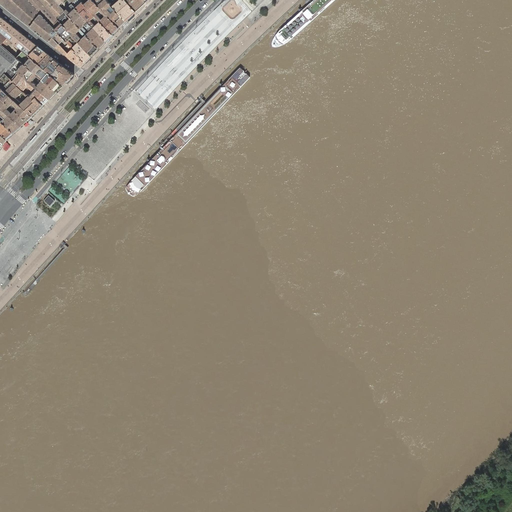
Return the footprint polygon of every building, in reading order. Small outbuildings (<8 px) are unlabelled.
[(41,14),(52,27),(59,20),(57,19),(39,0),(0,0),(0,3),(7,9),(18,18),(30,27),(41,14)] [(79,43),(92,56),(99,49),(87,35),(81,29),(71,18),(68,15),(65,12),(59,6),(53,0),(39,0),(57,19),(59,20),(62,23),(64,26),(79,42),(79,43)] [(68,0),(53,0),(59,6),(65,12),(68,15),(71,18),(81,29),(87,35),(99,49),(107,41),(77,9),(76,8),(73,5),(68,0)] [(81,0),(83,2),(84,2),(86,5),(97,17),(102,22),(113,34),(120,28),(95,1),(93,0),(81,0)] [(113,17),(99,0),(96,0),(95,1),(120,28),(122,25),(121,24),(113,17)] [(106,0),(99,0),(113,17),(121,24),(122,25),(124,23),(126,21),(120,16),(116,11),(106,0)] [(107,0),(106,0),(116,11),(120,16),(126,21),(121,16),(116,11),(112,6),(107,0)] [(107,0),(112,6),(116,11),(121,16),(126,21),(136,12),(126,0),(119,0),(116,3),(113,0),(107,0)] [(126,0),(136,12),(146,3),(144,0),(126,0)] [(107,41),(113,34),(102,22),(97,26),(92,21),(97,17),(86,5),(84,2),(77,9),(107,41)] [(219,12),(212,13),(188,37),(200,50),(211,49),(211,48),(212,49),(223,38),(219,38),(218,32),(227,32),(233,26),(229,26),(229,22),(219,12)] [(56,48),(64,39),(55,30),(52,27),(41,14),(30,27),(56,48)] [(39,65),(49,55),(38,46),(20,32),(2,18),(0,19),(0,31),(8,38),(23,51),(39,65)] [(64,26),(62,23),(59,20),(52,27),(55,30),(64,39),(67,42),(73,49),(75,51),(86,63),(92,56),(79,43),(79,42),(64,26)] [(195,64),(202,57),(185,40),(181,44),(194,57),(190,60),(195,64)] [(19,60),(17,58),(0,43),(0,79),(5,73),(27,95),(29,94),(30,95),(31,96),(34,100),(37,97),(44,105),(50,99),(17,71),(13,68),(19,60)] [(75,51),(73,49),(68,54),(60,44),(56,48),(68,58),(81,67),(81,68),(82,67),(86,63),(75,51)] [(23,51),(17,58),(19,60),(23,63),(24,64),(25,65),(57,92),(64,85),(39,65),(23,51)] [(159,109),(190,69),(188,67),(191,63),(186,59),(187,58),(182,54),(179,58),(175,55),(173,58),(169,55),(143,89),(141,87),(137,92),(159,109)] [(74,74),(49,55),(39,65),(64,85),(74,75),(74,74)] [(23,63),(19,60),(13,68),(17,71),(24,64),(23,63)] [(24,64),(17,71),(50,99),(57,92),(25,65),(24,64)] [(33,116),(44,105),(37,97),(34,100),(31,96),(30,95),(29,94),(27,95),(5,73),(0,79),(0,87),(3,90),(33,116)] [(0,96),(27,121),(33,116),(3,90),(0,87),(0,96)] [(0,107),(21,127),(27,121),(0,96),(0,107)] [(0,119),(14,133),(21,127),(0,107),(0,119)] [(0,132),(7,139),(14,133),(0,119),(0,132)] [(50,207),(56,200),(50,195),(44,201),(50,207)]
